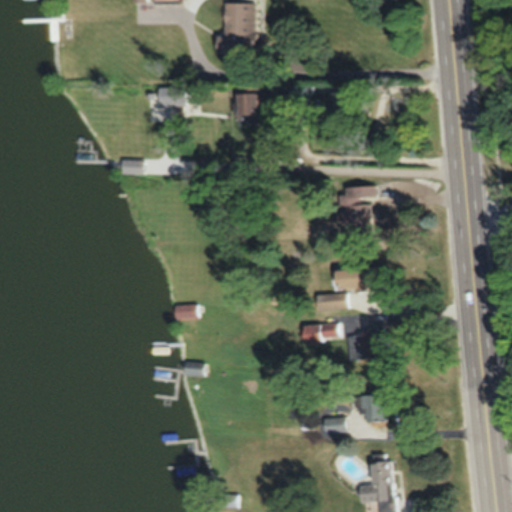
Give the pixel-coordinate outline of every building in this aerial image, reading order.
[(238,55),(238,49),(255,49),(255,1),(219,1),(219,55),(238,55)] [(255,115),(255,92),(235,92),(235,115),(255,115)] [(371,185),(340,186),(341,229),(372,228),(371,185)] [(377,268),(359,268),(359,290),(377,290),(377,268)] [(317,292),(317,309),(350,309),(350,292),(317,292)] [(306,338),(340,338),(340,320),(320,320),(320,324),(306,324),(306,338)] [(355,338),(363,362),(387,354),(379,331),(355,338)] [(356,408),(365,408),(365,419),(388,419),(388,392),(356,392),(356,408)] [(348,416),(324,416),(324,431),(348,431),(348,416)] [(396,511),(398,511),(391,451),(368,454),(369,463),(356,464),(354,455),(347,456),(349,479),(370,477),(371,482),(358,484),(360,502),(378,500),(379,511),(396,511)]
